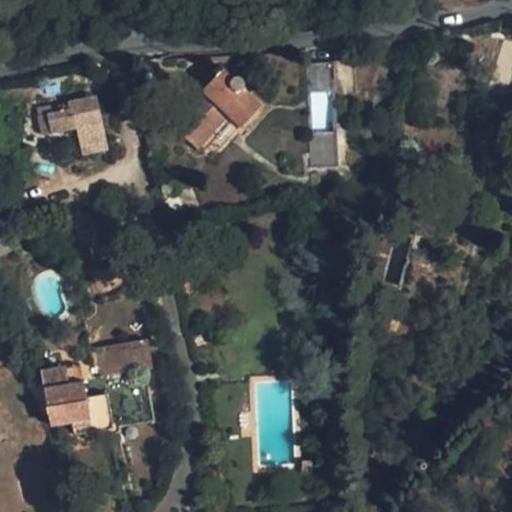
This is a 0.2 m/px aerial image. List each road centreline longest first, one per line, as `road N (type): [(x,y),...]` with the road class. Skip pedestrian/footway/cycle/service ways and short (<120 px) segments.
road 1 (residential): [(511,12),(340,42),(143,50),(0,70)]
road 2 (unknown): [(143,50),(146,176),(192,395),(186,448),(160,511)]
